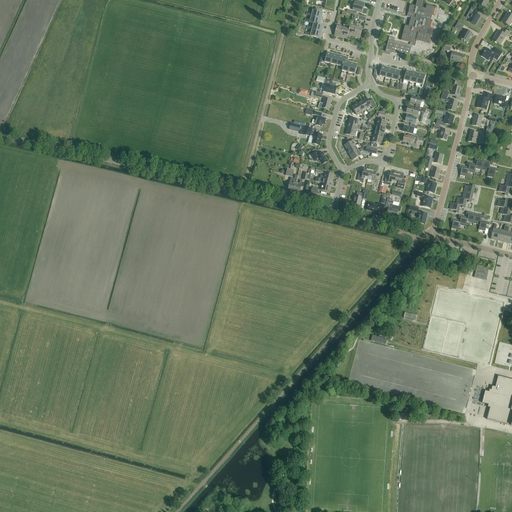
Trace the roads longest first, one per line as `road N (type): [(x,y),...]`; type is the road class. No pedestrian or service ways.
road 1 (unclassified): [(334,213),(0,134)]
road 2 (track): [(242,191),(292,0)]
road 3 (unclassified): [(431,235),(470,75)]
road 4 (unclassified): [(342,173),(382,161),(387,152),(397,107),(370,85)]
